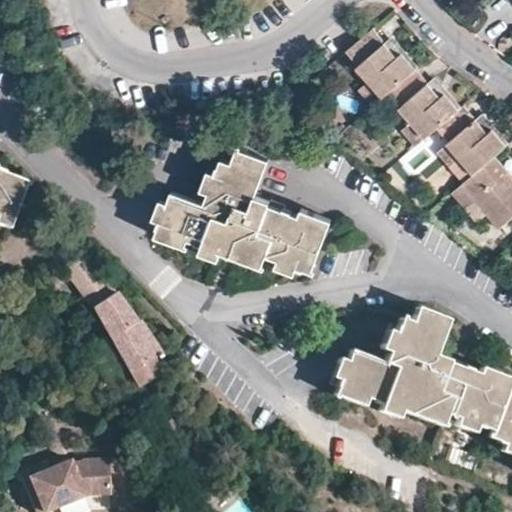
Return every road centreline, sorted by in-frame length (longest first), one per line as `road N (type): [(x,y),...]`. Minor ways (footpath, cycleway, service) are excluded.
road 1 (residential): [(511,330),(440,276),(420,274),(186,301),(0,115)]
road 2 (residential): [(339,0),(273,50),(141,65),(103,40),(87,0)]
road 3 (unknown): [(440,276),(327,183)]
road 4 (residential): [(418,0),(511,77)]
